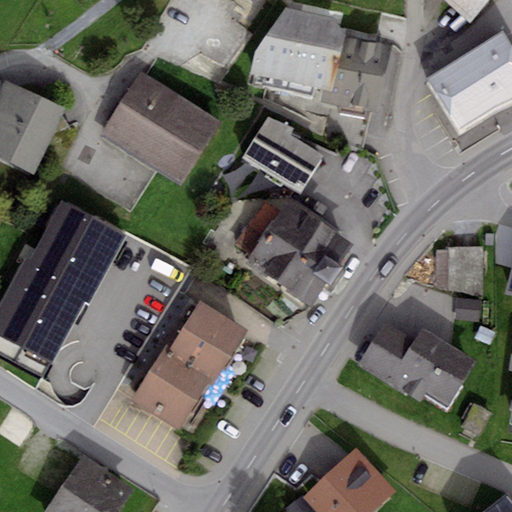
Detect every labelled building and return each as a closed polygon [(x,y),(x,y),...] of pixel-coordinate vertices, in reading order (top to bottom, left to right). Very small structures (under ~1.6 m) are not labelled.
[(490,0),(443,0),(469,23),(490,0)] [(332,91),(346,29),(340,28),(334,19),(285,8),(253,52),(246,86),(312,98),(315,87),(323,89),(332,91)] [(377,35),(346,29),(332,91),(323,89),(320,101),(340,106),(339,112),(365,118),(367,111),(388,116),(402,50),(375,44),(377,35)] [(511,106),(511,50),(502,34),(424,80),(459,137),(511,106)] [(221,122),(140,73),(101,138),(182,187),(221,122)] [(0,159),(34,175),(65,108),(4,80),(0,88),(0,159)] [(267,117),(242,158),(300,195),(324,157),(289,135),(295,128),(267,117)] [(62,199),(34,249),(32,248),(0,306),(0,336),(50,364),(84,301),(89,304),(127,234),(62,199)] [(289,200),(247,260),(311,304),(325,283),(330,287),(343,269),(338,265),(353,244),(289,200)] [(482,248),(435,249),(435,290),(482,299),(482,248)] [(478,322),(480,302),(456,300),(454,320),(478,322)] [(177,432),(210,379),(215,382),(246,330),(199,301),(171,348),(166,345),(130,404),(177,432)] [(476,360),(422,328),(414,341),(385,324),(359,368),(420,404),(426,395),(448,408),(476,360)] [(460,427),(478,437),(491,414),(473,403),(460,427)] [(356,448),(302,498),(315,511),(374,511),(397,491),(356,448)] [(118,511),(133,492),(82,458),(44,511),(118,511)] [(511,511),(511,499),(507,494),(485,511),(511,511)] [(315,511),(302,498),(285,509),(287,511),(315,511)]
